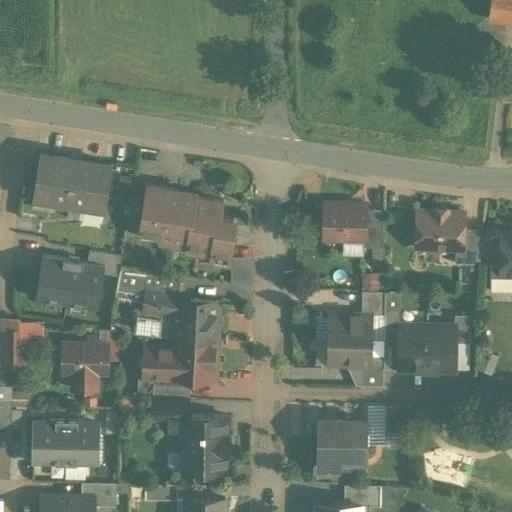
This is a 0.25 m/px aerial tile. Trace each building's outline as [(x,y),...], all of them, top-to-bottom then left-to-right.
[(511,0),(488,0),(487,17),(511,20),(511,0)] [(69,155),(69,156),(40,152),(40,151),(39,151),(32,196),(55,200),(55,199),(80,203),(80,204),(103,208),(110,162),(109,162),(109,163),(81,158),(81,157),(69,155)] [(221,199),(196,195),(196,193),(181,191),(180,195),(172,193),(172,187),(146,183),(138,232),(140,232),(141,226),(154,228),(161,238),(172,240),(172,236),(181,237),(189,248),(198,249),(199,243),(209,245),(208,250),(214,258),(227,260),(232,230),(230,229),(232,215),(219,213),(221,199)] [(364,201),(324,200),(323,237),(362,237),(364,237),(364,209),(364,201)] [(447,207),(433,206),(432,210),(418,209),(418,208),(416,208),(414,245),(416,245),(416,243),(422,244),(426,248),(436,248),(440,244),(454,245),(460,245),(460,247),(461,247),(462,227),(463,210),(461,210),(461,211),(447,211),(447,207)] [(382,210),(364,209),(364,237),(362,237),(362,245),(381,246),(382,210)] [(462,227),(461,247),(460,247),(460,245),(454,245),(454,262),(475,263),(481,227),(462,227)] [(511,229),(501,230),(500,262),(511,274),(511,273),(511,229)] [(104,264),(102,272),(118,274),(119,264),(121,254),(89,249),(87,261),(104,264)] [(253,254),(231,253),(231,280),(253,280),(253,254)] [(87,261),(41,254),(34,297),(97,307),(102,272),(104,264),(87,261)] [(179,273),(119,264),(118,274),(115,289),(128,291),(129,283),(176,290),(179,273)] [(363,285),(380,284),(379,269),(362,270),(363,285)] [(176,290),(129,283),(128,291),(125,308),(154,312),(154,318),(175,319),(176,299),(176,290)] [(384,290),(361,289),(360,311),(371,311),(371,313),(383,314),(383,311),(384,290)] [(213,300),(176,299),(175,319),(175,337),(215,339),(216,299),(213,299),(213,300)] [(360,311),(327,311),(327,337),(371,338),(371,313),(371,311),(360,311)] [(398,311),(383,311),(383,314),(383,338),(398,338),(398,322),(398,311)] [(470,313),(454,313),(453,323),(455,323),(454,341),(469,341),(470,313)] [(426,323),(398,322),(398,338),(397,367),(426,367),(426,323)] [(453,323),(426,323),(426,367),(454,367),(454,341),(455,323),(453,323)] [(19,329),(0,328),(0,364),(18,365),(19,329)] [(215,339),(175,337),(174,352),(173,376),(173,377),(214,378),(215,339)] [(371,338),(327,337),(326,363),(358,364),(370,364),(370,352),(371,338)] [(107,342),(63,341),(62,370),(77,371),(77,376),(91,376),(91,370),(106,371),(107,342)] [(173,376),(174,352),(144,351),(143,375),(173,376)] [(382,353),(370,352),(370,364),(358,364),(358,384),(382,384),(382,353)] [(189,384),(152,382),(151,395),(188,397),(189,384)] [(121,392),(120,409),(137,409),(138,393),(121,392)] [(188,397),(151,395),(151,414),(173,415),(173,414),(182,413),(187,413),(188,397)] [(11,398),(0,397),(0,426),(10,426),(11,398)] [(409,404),(385,403),(385,431),(409,431),(409,404)] [(187,413),(182,413),(181,449),(181,467),(225,468),(226,414),(187,413)] [(49,422),(32,421),(31,461),(66,462),(67,417),(49,417),(49,422)] [(83,418),(67,417),(66,462),(99,462),(100,422),(83,422),(83,418)] [(366,418),(317,417),(317,457),(340,458),(365,458),(366,418)] [(181,449),(171,449),(171,467),(181,467),(181,449)] [(340,458),(317,457),(313,461),(313,466),(316,470),(337,470),(340,467),(340,458)] [(80,494),(41,494),(41,511),(92,511),(92,504),(114,504),(114,481),(80,480),(80,494)] [(391,501),(390,480),(363,481),(363,492),(369,491),(370,502),(391,501)] [(177,482),(144,481),(144,497),(176,497),(177,482)] [(223,511),(224,496),(184,495),(183,511),(223,511)] [(369,511),(369,502),(316,503),(316,511),(369,511)]
